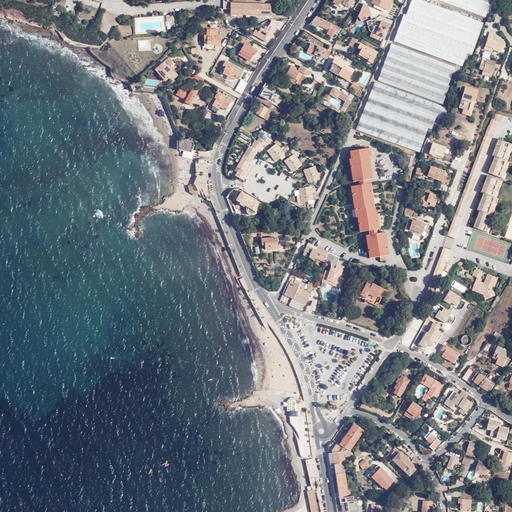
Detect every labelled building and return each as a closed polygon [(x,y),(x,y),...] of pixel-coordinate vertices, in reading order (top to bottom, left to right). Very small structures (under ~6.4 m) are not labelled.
[(352,0),(334,0),(333,2),(338,6),(340,3),(348,9),(353,0),(352,0)] [(391,0),(372,0),(372,3),(374,4),(373,7),(382,11),(383,8),(388,10),(392,0),(391,0)] [(394,41),(462,66),(467,53),(472,55),(483,23),(419,0),(411,0),(406,15),(403,15),(394,41)] [(438,0),(485,17),(491,1),(487,0),(438,0)] [(231,3),(231,9),(231,14),(270,15),(270,5),(231,3)] [(315,17),(311,22),(326,29),(326,31),(327,32),(326,34),(332,36),(334,31),(339,33),(341,29),(331,24),(315,17)] [(268,34),(270,35),(270,36),(275,27),(278,29),(282,23),(273,21),(270,25),(269,25),(268,27),(266,26),(264,29),(261,28),(258,32),(255,30),(253,34),(264,41),(268,34)] [(207,45),(215,45),(220,45),(220,36),(217,36),(217,30),(207,30),(206,36),(204,36),(204,46),(207,46),(207,45)] [(489,32),(483,30),(481,37),(485,38),(484,41),(486,42),(489,32)] [(494,34),(489,32),(486,42),(484,48),(493,51),(494,49),(501,52),(504,44),(498,42),(499,39),(493,37),(494,34)] [(353,48),(356,40),(352,38),(348,45),(353,48)] [(244,48),(239,55),(249,61),(253,55),(254,55),(256,51),(244,44),(242,47),(244,48)] [(322,57),(327,59),(330,52),(325,50),(310,44),(307,51),(314,54),(314,55),(322,58),(322,57)] [(361,50),(358,55),(363,57),(363,56),(369,59),(367,62),(372,64),(377,53),(360,44),(357,48),(361,50)] [(427,65),(452,74),(454,68),(442,63),(391,44),(388,52),(427,65)] [(448,86),(452,74),(427,65),(388,52),(378,80),(443,103),(449,86),(448,86)] [(155,69),(168,59),(165,56),(153,67),(155,69)] [(161,73),(167,79),(169,77),(172,80),(177,75),(169,66),(173,62),(169,57),(168,59),(155,69),(159,74),(161,73)] [(333,64),(331,68),(339,73),(338,75),(347,81),(353,71),(334,59),(332,63),(333,64)] [(491,77),(495,62),(486,59),(484,65),(480,64),(479,69),(483,70),(482,74),(491,77)] [(227,76),(230,78),(234,80),(236,77),(239,79),(243,71),(225,61),(222,66),(225,67),(222,73),(227,76)] [(301,83),(303,84),(306,78),(303,76),(304,74),(307,75),(308,75),(309,72),(300,67),(298,70),(292,66),(289,69),(298,74),(294,80),(299,83),(299,82),(301,83)] [(299,86),(301,83),(299,82),(299,83),(294,80),(298,74),(289,69),(286,74),(289,76),(288,79),(290,81),(295,85),(296,84),(299,86)] [(195,75),(190,77),(201,84),(204,80),(195,75)] [(241,80),(238,85),(244,89),(247,84),(241,80)] [(356,130),(419,152),(427,128),(431,129),(436,117),(442,120),(446,108),(375,83),(356,130)] [(190,105),(199,88),(194,85),(189,95),(179,89),(176,95),(185,100),(184,102),(190,105)] [(238,85),(235,91),(241,94),(244,89),(238,85)] [(471,101),(474,102),(477,91),(461,86),(459,91),(463,92),(459,108),(465,110),(471,112),(473,104),(471,103),(471,101)] [(258,96),(269,102),(275,90),(273,89),(271,89),(270,90),(266,87),(265,89),(263,88),(258,96)] [(348,97),(336,89),(335,90),(334,90),(335,89),(333,88),(329,95),(326,93),(323,99),(328,102),(331,96),(336,99),(337,97),(345,102),(343,106),(347,108),(351,102),(347,99),(348,97)] [(212,105),(218,109),(220,107),(226,110),(231,100),(226,97),(225,98),(222,97),(223,95),(217,92),(214,98),(216,99),(212,105)] [(258,96),(256,100),(261,103),(262,103),(270,108),(272,104),(269,102),(258,96)] [(475,102),(474,102),(471,101),(471,103),(473,104),(471,112),(465,110),(463,115),(471,117),(475,102)] [(256,114),(263,118),(267,109),(261,105),(256,114)] [(263,118),(266,120),(271,112),(267,109),(263,118)] [(504,116),(497,114),(492,119),(490,124),(453,220),(460,223),(488,148),(494,133),(497,127),(499,122),(504,116)] [(264,135),(262,138),(268,142),(269,143),(270,143),(272,140),(264,135)] [(262,138),(260,137),(258,141),(264,144),(265,145),(266,146),(268,142),(262,138)] [(191,138),(179,141),(179,150),(191,153),(191,152),(192,150),(193,145),(193,141),(191,138)] [(258,141),(256,139),(253,143),(262,148),(264,144),(258,141)] [(508,149),(510,143),(499,139),(498,141),(499,142),(494,154),(493,154),(493,156),(495,157),(494,159),(495,159),(491,172),(489,171),(489,173),(500,178),(502,172),(504,166),(506,161),(504,160),(506,155),(508,149)] [(262,148),(253,143),(251,146),(258,150),(259,151),(260,151),(262,148)] [(276,152),(281,148),(277,143),(272,146),(276,152)] [(431,147),(429,154),(435,156),(435,154),(443,157),(446,148),(432,143),(430,143),(429,146),(431,147)] [(251,146),(250,145),(248,148),(256,154),(258,150),(251,146)] [(271,155),(276,152),(272,146),(267,150),(271,155)] [(254,157),(256,154),(248,148),(245,152),(254,157)] [(285,154),(281,148),(276,152),(280,157),(285,154)] [(368,240),(388,247),(385,232),(378,233),(376,233),(376,229),(377,229),(376,221),(375,214),(373,214),(372,206),(370,199),(369,191),(368,183),(367,183),(366,180),(368,179),(372,178),(369,156),(370,156),(369,148),(352,151),(353,158),(351,159),(352,166),(354,181),(357,181),(359,181),(359,185),(358,185),(352,186),(353,193),(354,201),(356,209),(357,217),(359,216),(360,224),(361,232),(367,231),(368,230),(369,234),(367,235),(368,240)] [(252,161),(254,157),(245,152),(243,156),(252,161)] [(280,157),(276,152),(271,155),(275,161),(280,157)] [(295,153),(290,157),(293,163),(298,159),(295,153)] [(250,164),(252,161),(243,156),(241,159),(250,164)] [(293,163),(290,157),(285,160),(288,166),(293,163)] [(248,168),(250,164),(241,159),(239,163),(248,168)] [(298,159),(293,163),(297,168),(302,165),(298,159)] [(245,171),(248,168),(239,163),(237,166),(239,168),(245,171)] [(293,163),(288,166),(292,172),(297,168),(293,163)] [(445,184),(447,179),(447,178),(444,177),(445,172),(430,167),(428,173),(433,175),(432,178),(442,181),(441,183),(445,184)] [(246,176),(248,173),(247,172),(245,171),(239,168),(237,171),(246,176)] [(244,180),(246,176),(237,171),(235,175),(244,180)] [(320,179),(318,172),(312,174),(314,181),(320,179)] [(196,192),(198,191),(200,189),(200,185),(201,180),(202,176),(198,175),(197,176),(195,183),(195,184),(193,186),(193,189),(196,192)] [(497,185),(499,180),(488,176),(487,178),(488,178),(483,190),(482,190),(481,192),(484,193),(483,195),(484,196),(479,208),(478,208),(478,210),(479,210),(479,213),(480,214),(475,226),(474,226),(474,228),(485,232),(487,226),(489,220),(491,214),(489,214),(491,208),(493,202),(495,197),(493,196),(495,191),(497,185)] [(199,193),(198,191),(196,192),(193,189),(193,186),(189,186),(191,191),(195,195),(199,193)] [(260,204),(241,192),(236,200),(240,203),(239,204),(244,207),(244,205),(248,208),(247,210),(248,212),(250,214),(252,214),(254,213),(260,204)] [(319,198),(320,198),(317,192),(306,194),(307,201),(313,200),(313,199),(319,198)] [(429,205),(434,207),(436,200),(438,200),(439,196),(428,193),(427,197),(422,195),(418,205),(429,208),(429,205)] [(309,222),(312,213),(308,212),(304,220),(309,222)] [(412,221),(408,220),(408,221),(407,223),(406,222),(405,225),(406,226),(405,229),(409,231),(409,229),(422,233),(422,231),(426,232),(429,226),(418,222),(418,224),(416,223),(417,222),(412,220),(412,221)] [(453,220),(447,236),(454,239),(460,223),(453,220)] [(275,246),(277,246),(277,239),(261,240),(262,245),(265,245),(265,250),(270,249),(270,250),(275,250),(275,246)] [(389,255),(388,247),(368,240),(371,258),(380,256),(380,261),(385,260),(385,255),(389,255)] [(328,252),(318,248),(317,251),(307,246),(303,256),(313,261),(314,259),(323,264),(328,252)] [(443,248),(421,304),(422,305),(427,306),(430,302),(442,270),(447,272),(449,266),(444,264),(450,250),(443,248)] [(328,253),(325,260),(330,262),(332,266),(330,273),(326,271),(322,282),(340,287),(342,279),(340,278),(343,267),(337,265),(339,258),(328,253)] [(473,276),(477,278),(480,279),(482,274),(475,271),(473,276)] [(484,293),(487,299),(495,296),(493,291),(498,279),(488,275),(485,282),(487,283),(486,285),(484,284),(479,282),(476,281),(474,285),(478,286),(477,290),(484,293)] [(293,299),(305,304),(315,283),(311,281),(307,289),(306,288),(305,287),(306,284),(302,283),(301,284),(300,284),(301,282),(293,278),(285,295),(289,297),(291,293),(295,295),(293,299)] [(381,298),(385,290),(367,281),(360,295),(366,298),(368,293),(376,297),(377,296),(381,298)] [(485,300),(487,299),(484,293),(477,290),(478,286),(474,285),(472,290),(483,295),(485,300)] [(292,298),(288,305),(296,309),(303,311),(305,304),(293,299),(292,298)] [(470,336),(468,335),(466,335),(464,336),(462,338),(462,341),(464,344),(466,345),(469,345),(471,343),(472,341),(472,338),(470,336)] [(435,352),(439,345),(428,338),(423,345),(435,352)] [(454,363),(460,354),(446,345),(442,350),(445,352),(443,356),(454,363)] [(499,359),(498,360),(497,364),(506,368),(511,359),(505,357),(508,351),(499,346),(496,352),(499,354),(498,357),(499,359)] [(476,370),(471,366),(462,378),(465,381),(466,379),(468,380),(476,370)] [(478,371),(476,370),(468,380),(470,382),(478,371)] [(476,380),(475,381),(486,390),(487,388),(489,389),(488,391),(490,392),(495,384),(490,380),(489,382),(485,380),(486,379),(485,378),(478,373),(474,378),(476,380)] [(440,383),(427,375),(423,384),(430,388),(427,393),(426,392),(423,396),(430,400),(433,395),(436,397),(441,388),(440,383)] [(409,381),(406,379),(404,378),(401,376),(400,379),(398,378),(395,383),(397,383),(398,385),(396,390),(393,393),(399,397),(409,381)] [(460,408),(466,412),(472,403),(459,394),(458,394),(453,391),(448,399),(447,399),(444,404),(451,408),(452,409),(452,408),(458,412),(458,411),(460,408)] [(296,398),(291,398),(287,402),(288,411),(295,411),(295,403),(298,403),(298,399),(296,398)] [(407,411),(416,417),(422,409),(413,402),(407,411)] [(414,419),(416,417),(407,411),(406,413),(414,419)] [(497,437),(507,440),(509,430),(500,427),(501,423),(490,420),(488,429),(499,432),(497,437)] [(354,424),(347,434),(356,440),(363,430),(354,424)] [(432,450),(440,442),(428,432),(424,437),(431,444),(429,447),(432,450)] [(371,444),(376,435),(372,433),(367,441),(371,444)] [(356,440),(347,434),(339,444),(348,450),(349,451),(356,440)] [(467,454),(476,457),(479,443),(477,443),(477,444),(471,442),(467,454)] [(339,444),(337,443),(332,451),(332,453),(348,450),(339,444)] [(399,453),(395,448),(387,457),(391,461),(392,459),(409,476),(418,466),(406,454),(403,456),(399,453)] [(504,456),(502,462),(502,464),(510,466),(511,458),(511,452),(506,451),(506,450),(502,449),(500,454),(504,456)] [(332,453),(328,454),(330,464),(343,462),(346,462),(345,458),(344,458),(343,454),(345,454),(345,455),(351,454),(352,453),(349,451),(348,450),(332,453)] [(452,472),(457,474),(461,463),(457,461),(458,459),(452,456),(447,467),(453,469),(452,472)] [(471,459),(465,456),(462,463),(468,466),(471,459)] [(317,492),(312,459),(305,461),(312,491),(314,492),(317,492)] [(364,467),(368,464),(365,460),(358,465),(362,470),(365,468),(364,467)] [(489,468),(495,470),(496,465),(487,462),(479,460),(475,471),(480,473),(488,475),(489,468)] [(337,474),(345,473),(343,462),(330,464),(331,470),(334,469),(336,475),(337,474)] [(386,475),(387,474),(378,465),(368,476),(370,478),(371,477),(383,487),(384,487),(389,492),(396,485),(388,477),(386,475)] [(334,495),(335,499),(348,497),(345,473),(337,474),(339,487),(338,487),(338,494),(334,495)] [(335,499),(335,503),(340,502),(340,505),(348,504),(350,511),(356,510),(353,496),(348,497),(335,499)] [(461,508),(461,511),(471,511),(472,500),(471,500),(466,499),(466,498),(460,497),(460,499),(459,503),(461,503),(461,508)] [(431,511),(432,502),(425,501),(425,505),(423,505),(422,511),(431,511)]
